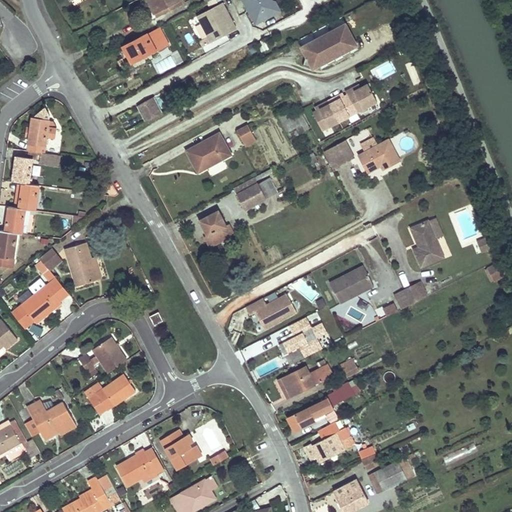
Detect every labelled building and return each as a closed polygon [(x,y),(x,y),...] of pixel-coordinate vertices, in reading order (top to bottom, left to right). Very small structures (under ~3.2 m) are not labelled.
[(147,0),(155,13),(179,0),(147,0)] [(157,17),(185,2),(184,0),(179,0),(155,13),(157,17)] [(275,0),(243,0),(256,23),(281,10),(275,0)] [(222,2),(197,15),(211,42),(236,28),(222,2)] [(346,23),(302,46),(306,54),(303,64),(313,67),(327,60),(329,64),(336,60),(334,56),(341,52),(343,56),(351,52),(349,48),(357,44),(346,23)] [(167,42),(159,27),(123,46),(132,62),(156,49),(156,48),(167,42)] [(265,39),(257,44),(260,50),(268,46),(265,39)] [(177,54),(154,64),(158,73),(181,63),(177,54)] [(355,91),(353,88),(346,92),(347,95),(357,112),(377,101),(368,84),(360,88),(355,91)] [(357,112),(347,95),(344,97),(338,99),(337,96),(329,101),(340,121),(357,112)] [(153,96),(138,105),(142,112),(157,104),(153,96)] [(274,112),(286,135),(306,125),(294,101),(274,112)] [(340,121),(329,101),(321,105),(322,108),(317,111),(313,113),(322,130),(340,121)] [(157,104),(142,112),(146,120),(162,112),(157,104)] [(32,117),(27,150),(29,151),(44,153),(49,120),(32,117)] [(257,140),(248,125),(237,131),(246,146),(257,140)] [(231,154),(219,133),(187,150),(199,172),(208,167),(206,164),(220,156),(222,159),(231,154)] [(367,173),(381,165),(384,164),(386,168),(400,160),(389,139),(357,155),(367,173)] [(353,158),(344,140),(331,147),(340,165),(353,158)] [(331,147),(323,151),(333,169),(340,165),(331,147)] [(22,183),(29,184),(33,158),(51,161),(52,154),(44,153),(29,151),(28,158),(16,156),(12,181),(22,183)] [(206,164),(208,167),(222,159),(220,156),(206,164)] [(254,177),(234,188),(237,194),(258,183),(254,177)] [(269,178),(258,183),(266,199),(277,193),(269,178)] [(29,184),(22,183),(18,208),(26,209),(35,210),(39,185),(29,184)] [(245,209),(266,199),(258,183),(237,194),(245,209)] [(26,209),(18,208),(8,206),(4,231),(18,233),(19,233),(20,225),(23,225),(26,209)] [(210,246),(234,234),(229,224),(225,226),(218,212),(200,221),(207,235),(205,236),(210,246)] [(443,257),(427,220),(410,228),(416,242),(419,241),(421,246),(418,247),(413,249),(421,267),(443,257)] [(9,258),(14,259),(18,233),(4,231),(0,230),(0,265),(8,267),(9,258)] [(482,240),(486,250),(492,247),(488,238),(482,240)] [(76,286),(97,280),(91,258),(86,242),(65,248),(76,286)] [(52,249),(40,258),(41,260),(49,270),(61,261),(52,249)] [(101,279),(95,257),(91,258),(97,280),(101,279)] [(36,264),(44,274),(49,270),(41,260),(36,264)] [(502,276),(496,264),(487,268),(494,281),(502,276)] [(354,290),(371,282),(362,266),(329,284),(339,304),(357,295),(354,290)] [(44,274),(50,282),(56,278),(49,270),(44,274)] [(404,270),(398,272),(404,286),(409,284),(404,270)] [(60,301),(69,294),(56,278),(50,282),(47,285),(60,301)] [(357,295),(373,287),(371,282),(354,290),(357,295)] [(424,298),(427,296),(421,283),(417,285),(424,298)] [(60,301),(47,285),(21,305),(19,302),(8,311),(24,331),(35,322),(36,323),(46,315),(45,313),(54,306),(56,308),(62,304),(60,301)] [(410,305),(424,298),(417,285),(403,292),(410,305)] [(22,302),(32,293),(28,288),(18,297),(22,302)] [(394,296),(400,310),(410,305),(403,292),(394,296)] [(262,298),(245,308),(249,315),(254,312),(264,329),(296,312),(286,295),(266,305),(262,298)] [(318,308),(326,306),(324,297),(316,299),(318,308)] [(394,302),(378,308),(381,317),(398,311),(394,302)] [(150,316),(155,325),(163,321),(158,312),(150,316)] [(288,326),(293,337),(282,342),(287,353),(298,347),(304,358),(322,349),(316,338),(327,333),(321,323),(311,328),(306,317),(288,326)] [(1,320),(0,321),(0,348),(3,346),(6,349),(17,340),(1,320)] [(108,373),(127,360),(111,336),(92,350),(108,373)] [(246,348),(250,357),(260,353),(256,344),(246,348)] [(88,372),(95,367),(86,353),(79,359),(88,372)] [(278,380),(283,390),(287,388),(292,396),(332,375),(324,359),(319,362),(322,367),(309,374),(306,366),(278,380)] [(341,364),(347,376),(358,370),(352,359),(341,364)] [(124,374),(102,388),(99,383),(92,387),(96,393),(89,398),(99,414),(106,409),(107,409),(114,404),(115,405),(135,391),(124,374)] [(355,395),(348,382),(334,390),(334,392),(327,395),(328,398),(295,415),(288,418),(293,428),(300,425),(325,412),(334,408),(331,402),(339,398),(340,402),(355,395)] [(288,399),(292,396),(287,388),(283,390),(288,399)] [(47,411),(41,399),(37,401),(43,413),(47,411)] [(63,402),(47,411),(43,413),(37,401),(27,407),(32,417),(40,431),(42,436),(57,427),(59,431),(61,434),(76,426),(63,402)] [(302,428),(326,416),(325,412),(300,425),(302,428)] [(31,436),(40,431),(32,417),(23,422),(31,436)] [(350,435),(346,428),(340,431),(335,420),(316,429),(322,441),(311,446),(317,456),(322,454),(324,459),(354,443),(350,435)] [(21,443),(26,440),(16,421),(0,429),(0,454),(7,451),(21,443)] [(44,439),(59,431),(57,427),(42,436),(44,439)] [(178,470),(197,459),(189,444),(193,442),(188,434),(183,437),(179,429),(160,439),(178,470)] [(21,443),(25,451),(30,448),(26,440),(21,443)] [(201,457),(193,442),(189,444),(197,459),(201,457)] [(7,451),(12,460),(26,452),(25,451),(21,443),(7,451)] [(162,466),(151,446),(144,450),(156,470),(162,466)] [(128,486),(156,470),(144,450),(137,453),(139,456),(129,462),(128,460),(117,467),(128,486)] [(216,455),(219,461),(229,456),(225,450),(216,455)] [(139,456),(137,453),(127,459),(128,460),(129,462),(139,456)] [(413,453),(375,471),(384,490),(415,476),(408,461),(415,457),(413,453)] [(376,455),(362,461),(366,470),(380,464),(376,455)] [(384,490),(375,471),(368,474),(377,494),(384,490)] [(112,488),(104,475),(97,479),(105,492),(112,488)] [(97,479),(96,477),(88,482),(92,489),(93,491),(81,499),(74,502),(62,509),(64,511),(98,511),(112,505),(105,492),(97,479)] [(137,493),(144,504),(171,489),(164,478),(137,493)] [(171,499),(178,511),(192,511),(216,499),(205,480),(171,499)] [(335,491),(344,510),(359,502),(361,506),(368,502),(357,480),(335,491)] [(93,491),(92,489),(79,496),(81,499),(93,491)] [(359,502),(344,510),(345,511),(349,511),(361,506),(359,502)]
